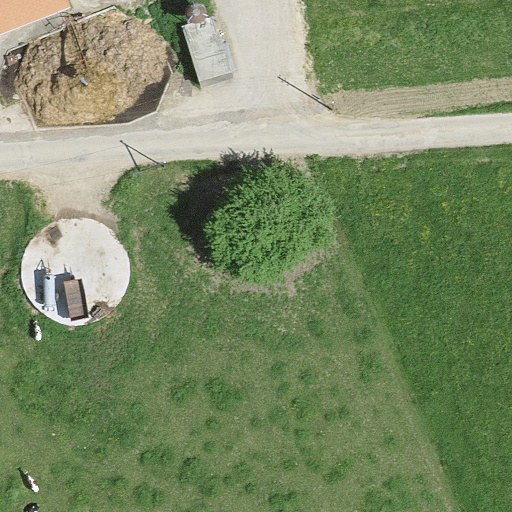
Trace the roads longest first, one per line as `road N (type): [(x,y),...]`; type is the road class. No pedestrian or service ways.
road 1 (residential): [(0,161),(511,128)]
road 2 (track): [(301,139),(282,0)]
